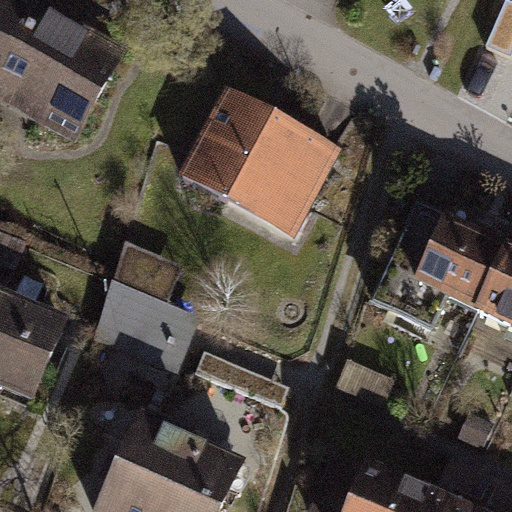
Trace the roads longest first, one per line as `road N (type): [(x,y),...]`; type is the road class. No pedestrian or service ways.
road 1 (track): [(204,343),(290,375),(329,363),(393,158),(421,112)]
road 2 (residential): [(222,0),(511,161)]
